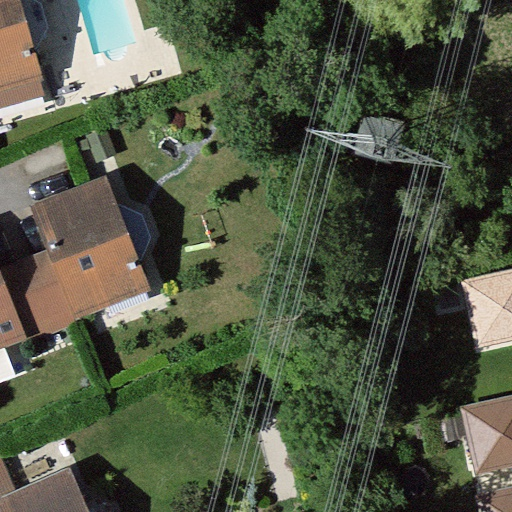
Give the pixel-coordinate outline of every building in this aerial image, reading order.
[(20,0),(0,0),(0,90),(43,78),(20,0)] [(153,290),(108,175),(30,206),(75,320),(153,290)] [(0,346),(26,336),(0,268),(0,346)] [(511,268),(462,279),(476,347),(511,339),(511,268)] [(511,394),(462,405),(476,472),(511,464),(511,394)] [(70,465),(0,495),(0,511),(110,511),(107,503),(82,494),(70,465)] [(511,511),(511,484),(474,493),(478,511),(511,511)]
